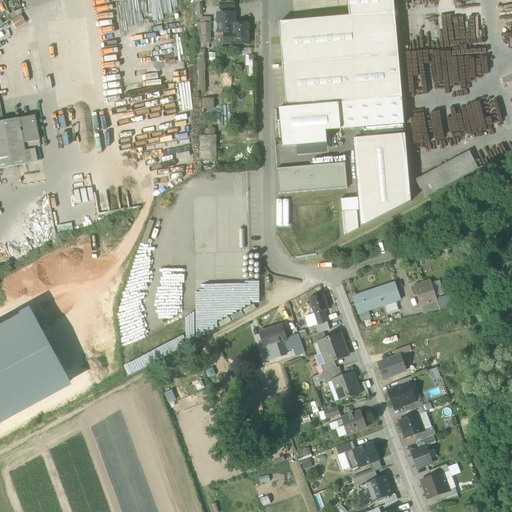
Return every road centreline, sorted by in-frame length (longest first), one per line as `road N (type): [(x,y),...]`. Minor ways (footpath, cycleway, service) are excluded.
road 1 (track): [(0,453),(330,275)]
road 2 (residential): [(262,0),(270,266),(330,275)]
road 3 (residential): [(330,275),(422,511)]
